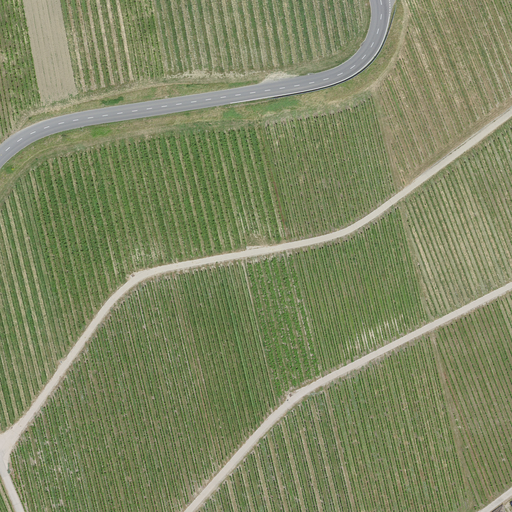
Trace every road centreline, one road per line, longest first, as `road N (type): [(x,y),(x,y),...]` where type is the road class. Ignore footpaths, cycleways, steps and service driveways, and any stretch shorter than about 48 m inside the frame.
road 1 (track): [(0,453),(108,305),(138,277),(354,227),(511,112)]
road 2 (tertiary): [(380,0),(370,49),(349,69),(312,82),(72,120),(24,137),(0,157)]
road 3 (track): [(189,511),(296,397),(511,285)]
